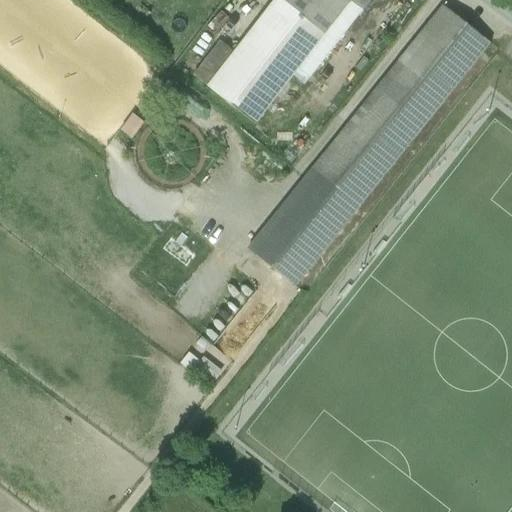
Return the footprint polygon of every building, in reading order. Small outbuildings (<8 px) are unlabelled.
[(326,35),(282,0),(279,0),(211,89),(256,124),(290,81),(323,39),(326,35)] [(282,0),(326,35),(327,37),(343,16),(354,1),(354,0),(282,0)] [(354,0),(354,1),(366,10),(373,0),(354,0)] [(354,1),(343,16),(355,25),(366,10),(354,1)] [(490,45),(444,7),(399,63),(446,101),(490,45)] [(343,16),(327,37),(326,35),(323,39),(336,49),(355,25),(343,16)] [(290,81),(302,90),(336,49),(323,39),(290,81)] [(195,74),(207,83),(233,49),(221,40),(195,74)] [(399,63),(311,173),(358,211),(446,101),(399,63)] [(290,81),(256,124),(268,133),(302,90),(290,81)] [(134,119),(124,130),(131,137),(142,125),(134,119)] [(358,211),(311,173),(249,251),(295,289),(358,211)] [(210,387),(221,374),(194,350),(183,362),(210,387)]
